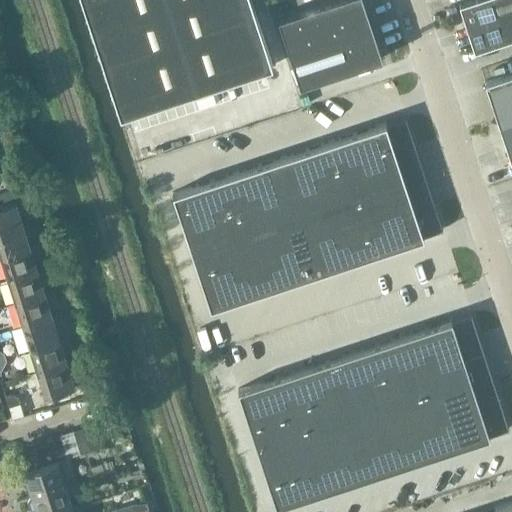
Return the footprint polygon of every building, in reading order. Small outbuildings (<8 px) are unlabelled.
[(251,0),(82,0),(121,116),(273,66),(251,0)] [(300,85),(384,58),(364,0),(329,0),(278,17),(300,85)] [(475,51),(508,40),(511,38),(511,0),(472,0),(460,4),(475,51)] [(511,73),(485,82),(499,124),(511,163),(511,73)] [(443,229),(406,117),(387,123),(386,122),(172,192),(211,308),(425,237),(424,236),(443,229)] [(0,232),(24,224),(23,223),(20,214),(29,211),(24,198),(0,205),(0,232)] [(36,234),(32,221),(23,223),(24,224),(0,232),(0,253),(1,257),(31,247),(31,246),(28,237),(36,234)] [(39,244),(31,246),(31,247),(1,257),(8,280),(38,270),(38,269),(35,259),(43,257),(39,244)] [(46,267),(38,269),(38,270),(8,280),(16,303),(46,293),(45,292),(42,282),(50,280),(46,267)] [(54,289),(45,292),(46,293),(16,303),(23,325),(53,316),(53,315),(49,305),(58,302),(54,289)] [(23,325),(30,348),(60,339),(60,338),(57,328),(65,325),(61,312),(53,315),(53,316),(23,325)] [(452,320),(452,319),(427,327),(402,335),(377,343),(352,351),(327,360),(302,368),(278,376),(238,389),(257,448),(277,507),(316,494),(341,486),(366,477),(391,469),(416,461),(441,453),(466,445),(491,436),(490,435),(509,429),(490,371),(471,314),(452,320)] [(37,371),(68,362),(67,361),(64,351),(72,348),(68,335),(60,338),(60,339),(30,348),(37,371)] [(80,371),(75,358),(67,361),(68,362),(37,371),(45,395),(75,385),(71,374),(80,371)] [(9,394),(6,395),(9,406),(20,403),(19,399),(9,394)] [(84,426),(92,449),(103,446),(96,423),(84,426)] [(73,430),(80,453),(92,449),(84,426),(73,430)] [(61,434),(69,457),(80,453),(73,430),(61,434)] [(57,461),(58,461),(58,460),(69,457),(61,434),(50,437),(57,461)] [(57,461),(50,437),(39,441),(46,464),(57,461)] [(39,441),(27,445),(34,468),(46,464),(39,441)] [(69,457),(58,460),(58,461),(57,461),(46,464),(34,468),(25,471),(30,485),(27,486),(30,496),(33,495),(77,481),(69,457)] [(93,475),(104,471),(101,463),(90,466),(93,475)] [(0,511),(16,507),(4,465),(0,466),(0,511)] [(104,471),(93,475),(96,484),(107,480),(104,471)] [(33,495),(30,496),(28,500),(31,507),(34,509),(35,511),(58,511),(73,507),(68,494),(80,491),(77,481),(33,495)] [(511,511),(511,501),(478,511),(511,511)] [(132,503),(116,508),(117,511),(134,511),(148,508),(147,503),(132,503)]
